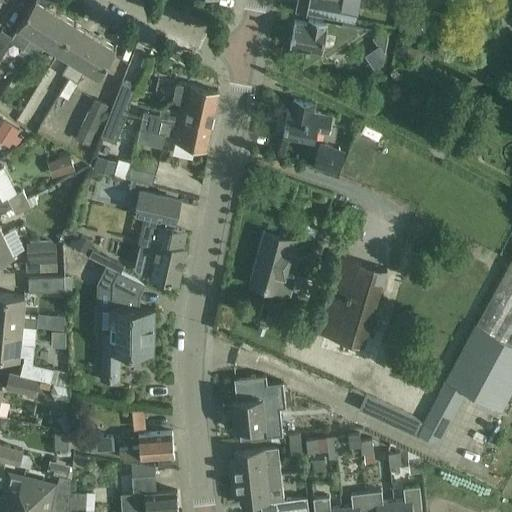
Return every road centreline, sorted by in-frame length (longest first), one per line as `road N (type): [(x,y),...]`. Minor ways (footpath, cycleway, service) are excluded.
road 1 (tertiary): [(203,511),(192,361),(246,60)]
road 2 (residential): [(246,60),(124,0)]
